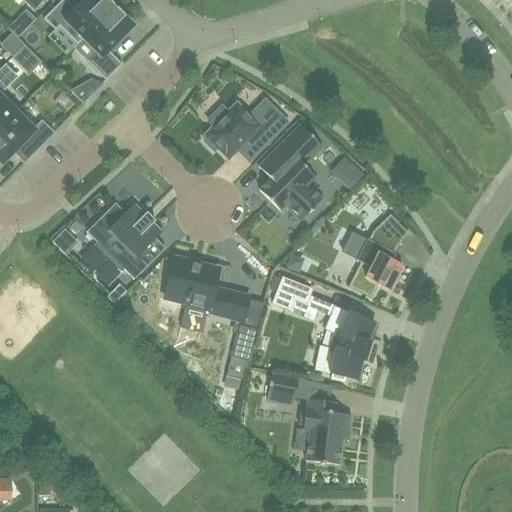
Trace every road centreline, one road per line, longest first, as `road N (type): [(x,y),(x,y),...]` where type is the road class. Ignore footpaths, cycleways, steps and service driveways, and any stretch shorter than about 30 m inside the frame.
road 1 (residential): [(511,186),(480,226),(443,309),(419,386),(404,511)]
road 2 (residential): [(0,208),(52,196),(124,127)]
road 3 (residential): [(196,42),(336,0)]
road 4 (residential): [(431,0),(511,94)]
